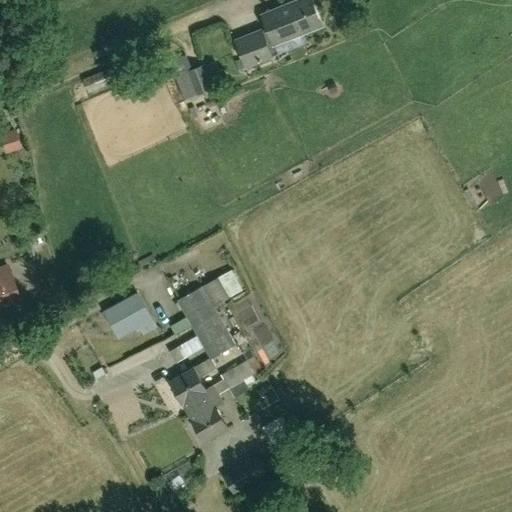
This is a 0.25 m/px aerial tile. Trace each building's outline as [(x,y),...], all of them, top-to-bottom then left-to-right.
[(249,65),(272,56),(268,46),(322,24),(311,0),(299,0),(292,3),(265,14),(270,27),(239,40),(249,65)] [(184,99),(213,88),(203,64),(187,70),(188,72),(180,75),(181,79),(177,81),(184,99)] [(14,125),(0,130),(0,136),(5,150),(20,144),(14,125)] [(0,305),(19,299),(8,266),(0,267),(0,305)] [(224,279),(237,299),(249,292),(237,272),(224,279)] [(211,357),(235,344),(205,286),(180,299),(211,357)] [(144,333),(157,325),(138,292),(106,311),(120,336),(139,326),(144,333)] [(262,314),(253,317),(260,337),(269,334),(262,314)] [(182,357),(189,364),(205,349),(198,342),(182,357)] [(222,374),(230,388),(253,374),(247,360),(222,374)] [(224,378),(206,388),(194,367),(170,381),(187,412),(219,394),(229,388),(224,378)] [(219,394),(187,412),(204,442),(228,428),(216,406),(223,402),(219,394)] [(282,414),(262,426),(277,453),(297,441),(288,425),(282,414)] [(279,455),(268,462),(273,471),(284,464),(279,455)] [(234,492),(268,473),(258,456),(224,475),(234,492)]
